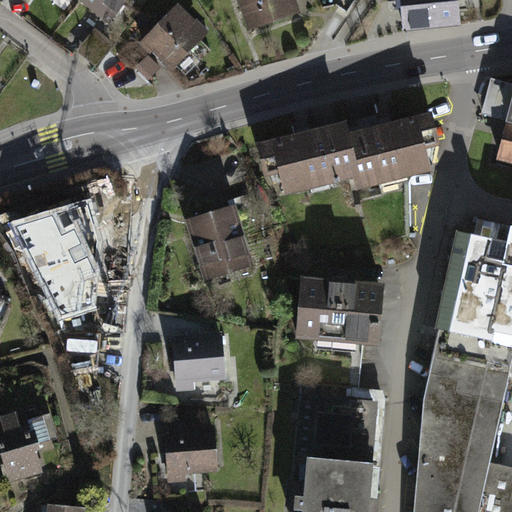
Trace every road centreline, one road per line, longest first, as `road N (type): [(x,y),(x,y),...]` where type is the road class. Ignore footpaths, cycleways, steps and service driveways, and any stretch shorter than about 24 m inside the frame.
road 1 (secondary): [(511,46),(285,90),(131,132)]
road 2 (residential): [(131,132),(149,152),(118,511)]
road 3 (residential): [(131,132),(85,80),(0,17)]
road 4 (secondary): [(131,132),(0,170)]
